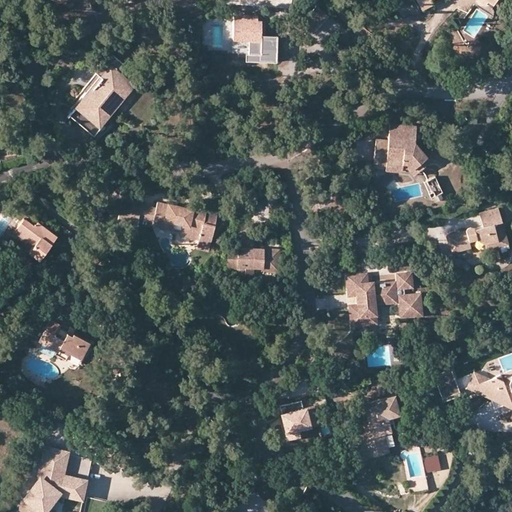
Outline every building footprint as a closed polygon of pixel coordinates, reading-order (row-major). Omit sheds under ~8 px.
[(416,0),(421,8),(432,3),(430,0),(484,0),(489,4),(491,0),(416,0)] [(316,4),(304,20),(315,30),(328,14),(316,4)] [(233,14),(233,39),(249,41),(260,42),(260,34),(261,22),(257,22),(257,19),(257,16),(251,16),(251,15),(243,14),(243,12),(233,12),(233,14)] [(260,42),(249,41),(248,52),(245,52),(245,60),(275,60),(276,35),(260,34),(260,42)] [(69,115),(93,133),(108,114),(99,107),(105,98),(114,87),(123,94),(132,83),(127,79),(134,71),(115,56),(108,64),(99,76),(88,91),(85,89),(74,104),(76,105),(69,115)] [(99,76),(108,64),(101,58),(92,70),(99,76)] [(108,114),(93,133),(96,135),(105,123),(107,121),(111,118),(116,114),(120,111),(124,107),(127,102),(130,97),(133,91),(137,83),(139,80),(141,76),(134,71),(127,79),(132,83),(123,94),(114,87),(105,98),(114,106),(108,114)] [(372,137),(371,157),(383,158),(383,163),(383,164),(400,165),(400,154),(404,154),(407,158),(404,160),(412,170),(426,159),(410,140),(411,121),(384,121),(384,138),(372,137)] [(410,172),(412,170),(404,160),(404,165),(410,172)] [(430,197),(441,191),(434,175),(422,181),(430,197)] [(208,210),(190,206),(189,209),(182,207),(183,204),(171,202),(171,203),(160,200),(159,207),(156,218),(167,220),(168,218),(186,222),(184,230),(184,233),(202,237),(201,241),(213,243),(220,210),(208,208),(208,210)] [(141,217),(144,203),(133,201),(130,215),(141,217)] [(156,220),(156,218),(159,207),(144,203),(141,217),(156,220)] [(500,241),(507,240),(505,233),(499,230),(496,223),(500,219),(497,207),(478,213),(482,226),(474,228),(474,230),(467,232),(465,230),(447,235),(451,251),(471,246),(469,239),(475,238),(486,242),(497,239),(500,241)] [(14,229),(28,240),(32,243),(27,250),(39,258),(57,235),(37,220),(34,225),(22,217),(14,229)] [(156,218),(156,220),(155,223),(184,230),(186,222),(168,218),(167,220),(156,218)] [(505,233),(500,219),(496,223),(499,230),(505,233)] [(263,271),(280,270),(278,250),(259,251),(259,254),(253,255),(253,251),(251,251),(251,242),(258,233),(248,224),(237,237),(238,251),(227,252),(229,272),(239,271),(240,276),(255,275),(254,270),(263,269),(263,271)] [(25,244),(28,240),(14,229),(11,234),(25,244)] [(508,244),(507,240),(500,241),(497,239),(486,242),(488,250),(508,244)] [(361,304),(356,305),(349,305),(350,322),(362,321),(361,312),(371,311),(370,302),(396,300),(398,314),(417,312),(415,293),(405,294),(404,285),(409,284),(409,283),(408,272),(395,273),(396,284),(391,284),(391,282),(383,283),(382,282),(376,282),(376,284),(368,285),(368,283),(364,284),(363,275),(346,277),(348,296),(355,295),(360,294),(361,304)] [(372,320),(371,311),(361,312),(362,321),(372,320)] [(73,331),(66,328),(60,325),(62,322),(50,317),(38,341),(55,349),(52,354),(65,360),(68,353),(81,359),(90,339),(73,331)] [(68,323),(66,328),(73,331),(75,327),(68,323)] [(311,362),(299,378),(301,378),(301,380),(309,385),(321,369),(311,362)] [(472,368),(464,386),(481,393),(479,384),(498,377),(472,368)] [(458,390),(450,369),(435,375),(444,396),(458,390)] [(498,377),(479,384),(481,393),(490,398),(494,408),(504,404),(507,407),(509,406),(506,396),(511,395),(511,394),(511,375),(511,376),(507,381),(498,377)] [(393,395),(371,401),(374,409),(365,412),(368,422),(358,425),(361,434),(365,433),(367,439),(366,440),(370,455),(388,450),(383,431),(381,424),(388,422),(386,418),(386,417),(385,412),(397,408),(393,395)] [(363,403),(365,412),(374,409),(371,401),(363,403)] [(386,417),(391,415),(398,413),(397,408),(385,412),(386,417)] [(299,411),(284,416),(289,431),(304,425),(299,411)] [(97,425),(92,418),(86,423),(91,430),(97,425)] [(390,429),(388,422),(381,424),(383,431),(390,429)] [(63,473),(67,450),(44,446),(39,476),(20,505),(19,511),(47,511),(60,496),(82,501),(85,478),(63,473)] [(66,471),(87,475),(90,458),(69,454),(66,471)] [(423,456),(425,471),(439,469),(437,454),(423,456)]
